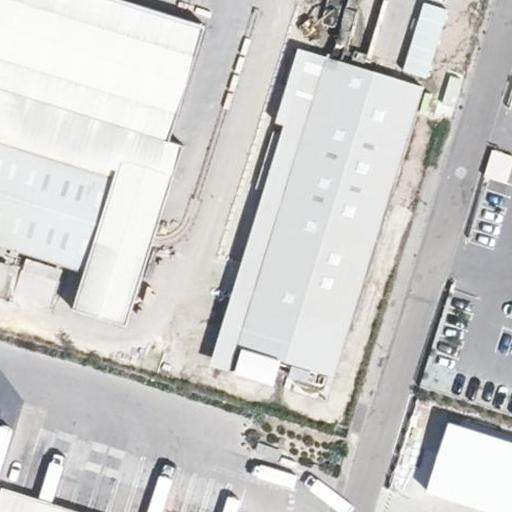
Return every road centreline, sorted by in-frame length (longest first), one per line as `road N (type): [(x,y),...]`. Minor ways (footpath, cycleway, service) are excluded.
road 1 (residential): [(356,511),(511,22)]
road 2 (unknown): [(367,479),(0,323)]
